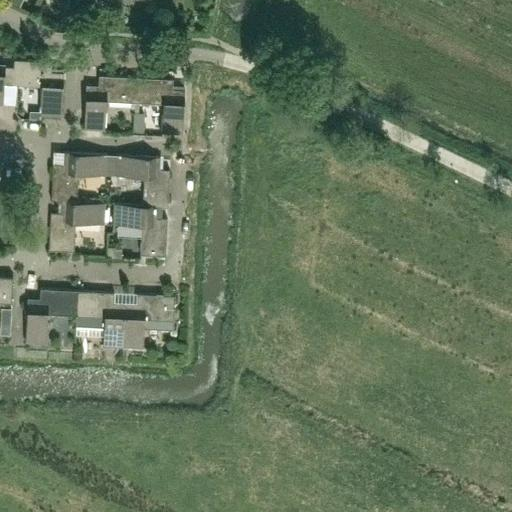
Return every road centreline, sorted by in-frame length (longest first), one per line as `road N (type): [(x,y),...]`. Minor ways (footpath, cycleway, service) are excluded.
road 1 (residential): [(37,266),(159,272),(172,263),(177,146),(65,141)]
road 2 (residential): [(43,139),(37,266)]
